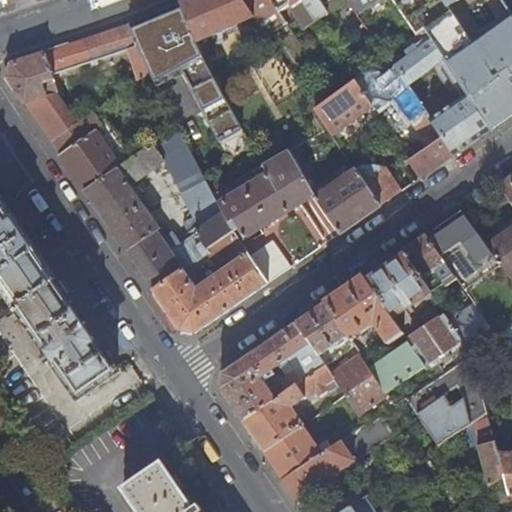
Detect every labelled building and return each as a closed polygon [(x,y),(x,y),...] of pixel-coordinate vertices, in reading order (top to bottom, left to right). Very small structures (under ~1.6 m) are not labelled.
[(242,0),(190,0),(181,4),(194,38),(197,43),(239,26),(249,45),(267,37),(261,27),(242,0)] [(271,0),(242,0),(261,27),(281,14),(271,0)] [(301,0),(271,0),(281,14),(289,8),(304,30),(316,22),(301,0)] [(301,0),(316,22),(327,14),(317,0),(301,0)] [(346,0),(356,15),(379,0),(346,0)] [(417,0),(421,5),(404,16),(417,36),(425,31),(452,14),(442,0),(417,0)] [(492,130),(511,115),(511,16),(507,8),(501,0),(442,0),(452,14),(425,31),(444,60),(468,94),(492,130)] [(181,4),(130,26),(144,59),(194,38),(181,4)] [(130,26),(83,41),(91,64),(129,52),(139,84),(151,75),(144,59),(130,26)] [(407,86),(444,60),(425,31),(417,36),(407,44),(411,50),(406,54),(399,49),(387,58),(394,68),(407,86)] [(7,79),(25,106),(57,94),(59,93),(54,76),(65,72),(91,64),(83,41),(11,65),(7,79)] [(221,58),(233,53),(230,46),(218,52),(221,58)] [(272,103),(297,89),(274,49),(249,64),(272,103)] [(436,128),(430,120),(407,86),(394,68),(377,80),(370,70),(356,81),(373,107),(375,110),(393,97),(416,129),(421,126),(426,134),(436,128)] [(317,112),(334,137),(373,107),(356,81),(336,97),(317,112)] [(201,82),(185,90),(193,108),(210,101),(201,82)] [(25,106),(52,144),(78,125),(57,94),(25,106)] [(455,155),(492,130),(468,94),(430,120),(436,128),(443,137),(455,155)] [(52,144),(86,193),(121,169),(87,119),(78,125),(52,144)] [(86,193),(126,252),(159,230),(150,217),(154,214),(152,210),(147,213),(130,186),(164,162),(189,211),(214,196),(179,129),(121,169),(86,193)] [(421,178),(455,155),(443,137),(409,160),(421,178)] [(290,212),(313,197),(290,151),(263,166),(268,175),(289,211),(290,212)] [(380,206),(402,191),(387,169),(386,170),(381,163),(375,161),(369,160),(364,162),(355,168),(380,206)] [(339,234),(380,206),(355,168),(313,197),(339,234)] [(244,240),(289,211),(268,175),(219,205),(227,221),(231,218),(244,240)] [(511,177),(500,185),(511,203),(511,177)] [(126,252),(153,291),(192,263),(198,259),(234,234),(227,221),(219,205),(214,196),(189,211),(200,231),(180,244),(173,235),(162,241),(160,237),(166,232),(163,227),(159,230),(126,252)] [(0,283),(17,308),(56,281),(0,199),(0,283)] [(510,231),(487,247),(511,281),(511,223),(507,227),(510,231)] [(507,227),(484,243),(487,247),(510,231),(507,227)] [(234,234),(198,259),(200,263),(209,257),(216,267),(234,256),(244,249),(234,234)] [(426,235),(403,252),(406,257),(431,294),(445,285),(446,287),(457,279),(426,235)] [(267,284),(291,268),(274,241),(250,258),(267,284)] [(237,261),(247,254),(244,249),(234,256),(237,261)] [(195,334),(267,284),(250,258),(247,254),(237,261),(195,289),(185,275),(195,268),(192,263),(153,291),(181,332),(195,334)] [(406,257),(366,284),(392,320),(431,294),(406,257)] [(364,279),(327,305),(348,338),(351,342),(376,326),(381,327),(378,333),(387,347),(403,336),(392,320),(366,284),(364,279)] [(117,372),(56,281),(17,308),(78,399),(117,372)] [(327,305),(298,324),(311,345),(319,357),(348,338),(327,305)] [(462,342),(451,326),(443,315),(411,337),(416,346),(411,349),(424,368),(440,357),(444,364),(452,360),(446,352),(462,342)] [(495,336),(484,319),(469,330),(461,319),(451,326),(462,342),(470,355),(471,354),(471,353),(495,336)] [(221,390),(243,423),(276,400),(264,383),(277,375),(273,370),(311,345),(298,324),(223,376),(221,390)] [(386,393),(424,368),(411,349),(398,358),(394,352),(370,369),(386,393)] [(404,399),(438,449),(473,425),(487,415),(480,389),(471,354),(470,355),(404,399)] [(388,397),(386,393),(370,369),(361,356),(332,375),(335,380),(347,397),(360,416),(388,397)] [(325,366),(319,357),(297,372),(303,381),(325,366)] [(243,423),(264,453),(304,426),(305,426),(293,408),(316,393),(320,399),(328,394),(324,387),(335,380),(332,375),(325,366),(303,381),(288,392),(276,400),(243,423)] [(281,383),(288,392),(303,381),(297,372),(281,383)] [(284,482),(297,502),(396,436),(382,415),(333,448),(284,482)] [(496,452),(487,415),(473,425),(489,487),(503,478),(496,452)] [(264,453),(284,482),(333,448),(327,441),(318,447),(304,426),(264,453)] [(508,498),(511,498),(511,452),(496,452),(503,478),(508,498)] [(195,511),(162,463),(123,490),(138,511),(195,511)] [(321,511),(346,511),(363,501),(388,483),(381,471),(321,511)] [(346,511),(372,511),(367,505),(363,501),(346,511)]
